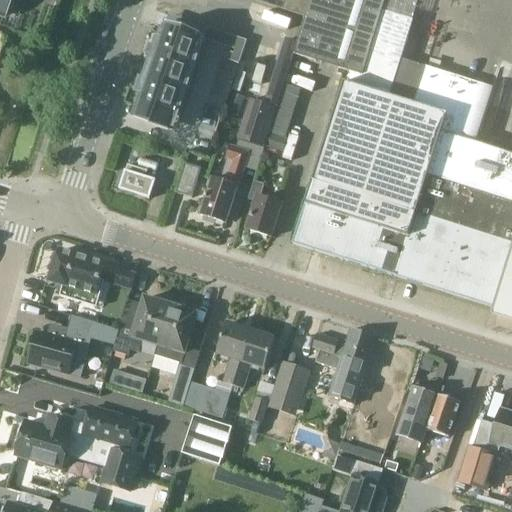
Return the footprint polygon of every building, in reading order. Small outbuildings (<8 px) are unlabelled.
[(13,0),(0,0),(0,17),(3,18),(5,11),(9,12),(13,0)] [(286,0),(283,10),(306,17),(311,0),(286,0)] [(511,156),(464,141),(482,86),(403,60),(421,0),(388,0),(364,77),(363,77),(349,72),(345,84),(344,83),(306,206),(294,246),(494,310),(495,310),(494,313),(495,313),(496,310),(511,315),(511,156)] [(311,0),(306,17),(297,44),(294,55),(349,72),(363,77),(387,0),(385,0),(311,0)] [(151,68),(137,107),(146,110),(143,120),(174,130),(177,121),(190,82),(203,43),(204,40),(208,29),(185,21),(180,35),(164,29),(151,68)] [(208,29),(204,40),(212,43),(216,31),(208,28),(208,29)] [(212,43),(220,45),(224,34),(216,31),(212,43)] [(228,48),(232,36),(224,34),(220,45),(228,48)] [(236,51),(239,39),(232,36),(228,48),(236,50),(236,51)] [(236,50),(234,54),(242,57),(247,42),(239,39),(236,51),(236,50)] [(238,140),(263,148),(263,147),(267,134),(276,108),(277,108),(294,55),(297,44),(286,40),(265,105),(251,100),(238,140)] [(239,65),(242,57),(234,54),(231,53),(228,61),(239,65)] [(233,95),(227,112),(239,116),(245,99),(233,95)] [(286,140),(267,134),(263,147),(282,153),(286,140)] [(202,216),(227,224),(238,189),(239,189),(250,153),(231,147),(227,159),(235,161),(227,184),(213,180),(202,216)] [(156,182),(146,179),(148,171),(128,165),(120,191),(150,200),(156,182)] [(177,194),(192,199),(201,170),(186,165),(177,194)] [(249,201),(257,203),(248,231),(272,239),(282,206),(261,199),(265,186),(255,182),(249,201)] [(61,251),(52,281),(65,286),(61,297),(81,303),(84,291),(97,295),(102,280),(133,290),(137,275),(107,266),(107,265),(61,251)] [(156,357),(172,303),(159,299),(157,303),(146,300),(143,307),(130,303),(114,353),(130,357),(131,352),(140,354),(143,343),(159,348),(156,357)] [(191,339),(196,323),(198,316),(186,312),(187,308),(172,303),(156,357),(181,365),(181,367),(196,372),(205,343),(191,339)] [(70,375),(78,345),(90,348),(92,339),(108,344),(113,328),(74,317),(67,341),(38,333),(29,364),(70,375)] [(227,390),(232,392),(251,332),(227,325),(218,355),(233,360),(230,370),(228,370),(224,384),(228,386),(227,390)] [(313,350),(320,352),(342,359),(343,356),(368,364),(376,339),(351,331),(346,347),(339,345),(339,343),(317,336),(313,350)] [(251,332),(232,392),(238,393),(239,389),(244,390),(249,376),(247,376),(250,365),(266,370),(275,339),(251,332)] [(342,359),(320,352),(316,364),(339,371),(330,398),(355,406),(368,364),(343,356),(342,359)] [(271,403),(298,411),(311,373),(284,365),(271,403)] [(436,378),(443,380),(447,369),(440,367),(436,378)] [(127,376),(115,372),(110,385),(123,389),(127,376)] [(413,388),(398,433),(424,442),(427,430),(438,396),(434,395),(435,391),(418,385),(416,389),(413,388)] [(188,393),(173,388),(169,403),(184,408),(188,393)] [(205,388),(197,413),(223,421),(230,396),(205,388)] [(438,396),(427,430),(450,438),(461,404),(438,396)] [(257,399),(250,421),(262,425),(269,403),(257,399)] [(68,453),(108,465),(112,452),(129,457),(139,423),(93,409),(87,428),(56,419),(54,427),(48,429),(27,423),(17,458),(45,466),(45,467),(47,470),(56,473),(59,471),(59,470),(63,471),(68,453)] [(500,445),(511,448),(511,415),(501,412),(496,427),(483,423),(474,452),(495,459),(500,445)] [(183,455),(220,468),(233,430),(195,417),(183,455)] [(469,450),(459,482),(485,491),(495,459),(474,452),(469,450)] [(112,452),(108,465),(102,484),(131,493),(141,460),(129,457),(112,452)] [(335,511),(322,508),(320,511),(380,511),(386,493),(379,490),(380,486),(363,480),(367,467),(384,472),(384,471),(338,457),(333,472),(353,478),(341,511),(335,511)] [(388,463),(385,470),(397,474),(399,466),(388,463)] [(424,469),(416,467),(412,480),(420,482),(424,469)] [(67,487),(61,505),(84,511),(93,511),(98,497),(67,487)] [(307,496),(302,511),(320,511),(322,508),(324,502),(307,496)] [(32,498),(28,510),(10,505),(8,510),(5,509),(3,511),(84,511),(61,505),(57,503),(56,505),(32,498)]
